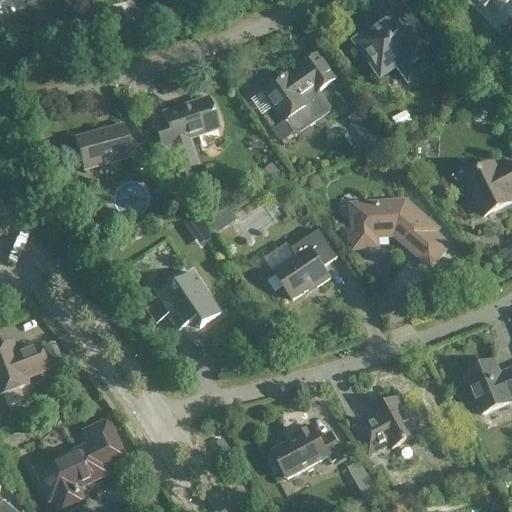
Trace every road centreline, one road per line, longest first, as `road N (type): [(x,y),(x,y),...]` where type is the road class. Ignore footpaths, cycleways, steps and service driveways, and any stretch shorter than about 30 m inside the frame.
road 1 (residential): [(165,405),(334,369),(511,299)]
road 2 (residential): [(0,113),(155,72),(327,0)]
road 3 (unclassified): [(165,405),(36,250)]
road 4 (unclassified): [(18,265),(140,411)]
road 5 (unclassified): [(228,511),(165,405)]
